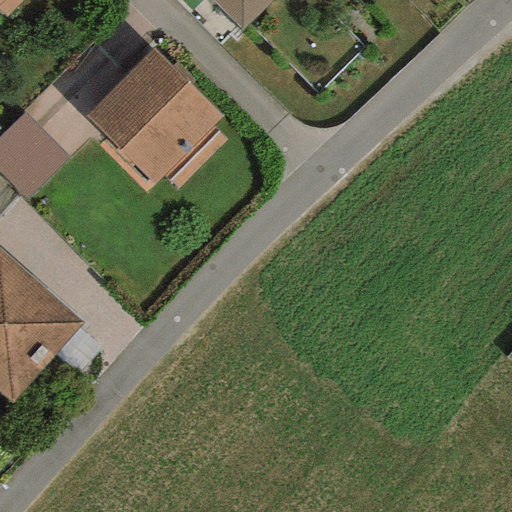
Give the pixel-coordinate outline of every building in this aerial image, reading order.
[(0,0),(0,15),(3,18),(20,0),(0,0)] [(208,0),(239,31),(270,0),(208,0)] [(220,117),(151,49),(84,116),(153,184),(220,117)] [(68,157),(25,113),(0,136),(0,176),(23,200),(68,157)] [(81,322),(0,251),(0,394),(10,404),(81,322)]
